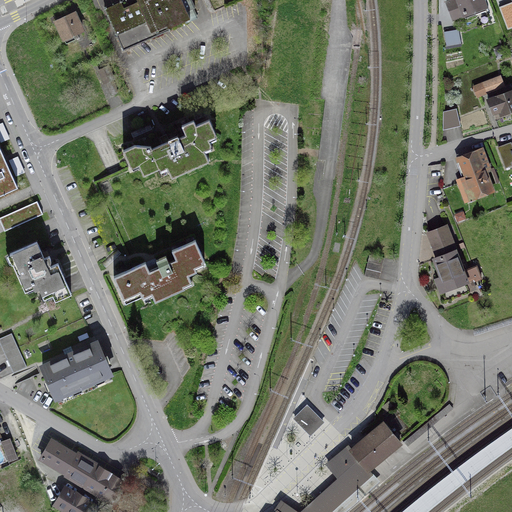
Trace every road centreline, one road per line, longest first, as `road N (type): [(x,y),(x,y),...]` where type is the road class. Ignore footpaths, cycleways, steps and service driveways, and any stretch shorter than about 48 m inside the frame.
road 1 (residential): [(159,436),(0,73)]
road 2 (residential): [(325,182),(316,249),(276,297),(241,418),(222,435),(166,451)]
road 3 (residential): [(245,511),(349,416),(384,360)]
road 4 (residential): [(2,393),(101,450),(159,436)]
road 5 (residential): [(414,156),(419,0)]
road 6 (residential): [(403,283),(414,156)]
